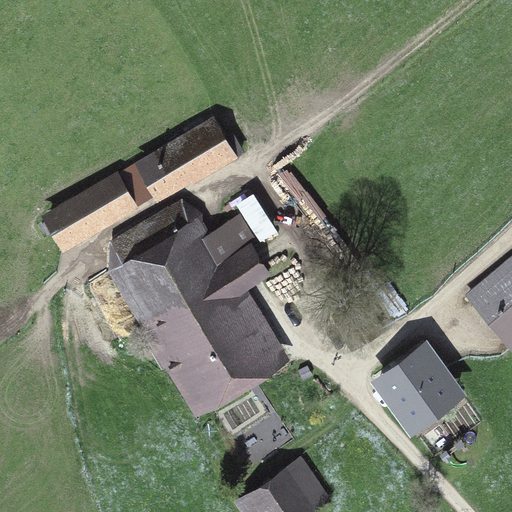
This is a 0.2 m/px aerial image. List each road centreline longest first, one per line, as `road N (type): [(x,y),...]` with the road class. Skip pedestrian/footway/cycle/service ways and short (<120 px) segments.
road 1 (track): [(0,335),(99,240),(346,99),(472,0)]
road 2 (track): [(462,511),(283,297),(303,243),(251,157)]
road 3 (track): [(347,374),(511,233)]
